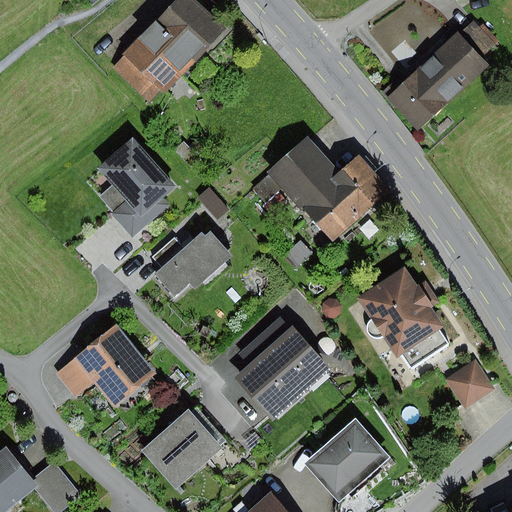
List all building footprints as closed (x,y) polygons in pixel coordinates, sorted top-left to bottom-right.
[(169,13),(115,70),(157,109),(211,52),(169,13)] [(494,45),(472,22),(461,33),(483,55),(494,45)] [(456,33),(386,96),(416,129),(486,66),(456,33)] [(304,138),(266,173),(330,242),(389,189),(357,154),(336,173),(304,138)] [(133,140),(97,171),(124,204),(112,215),(131,238),(167,208),(161,201),(175,190),(133,140)] [(183,142),(174,150),(192,170),(201,161),(183,142)] [(208,188),(197,197),(216,219),(227,209),(208,188)] [(162,268),(153,276),(172,296),(186,283),(193,290),(230,256),(208,232),(202,237),(199,234),(183,249),(162,268)] [(162,268),(183,249),(175,239),(153,258),(162,268)] [(300,241),(284,256),(296,269),(312,254),(300,241)] [(402,266),(354,298),(394,358),(401,354),(410,367),(447,343),(438,330),(443,327),(402,266)] [(336,300),(327,300),(323,304),(321,311),(326,318),(331,319),(339,314),(341,306),(336,300)] [(116,327),(57,374),(74,395),(91,382),(112,408),(154,374),(116,327)] [(327,374),(287,329),(233,376),(273,421),(327,374)] [(478,361),(448,380),(466,408),(496,389),(478,361)] [(188,415),(218,448),(225,442),(195,409),(188,415)] [(185,411),(139,453),(172,489),(218,448),(188,415),(185,411)] [(358,421),(306,470),(341,507),(393,458),(358,421)] [(254,433),(243,442),(250,450),(261,441),(254,433)] [(9,450),(0,456),(0,511),(6,511),(34,491),(38,488),(33,481),(9,450)] [(38,488),(34,491),(49,511),(70,511),(85,501),(56,464),(33,481),(38,488)] [(290,511),(275,493),(252,511),(290,511)]
